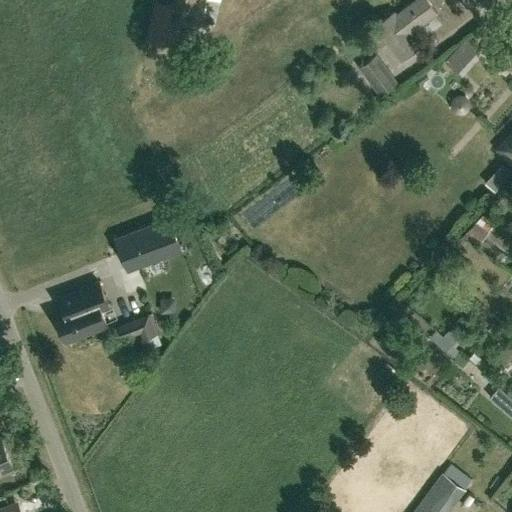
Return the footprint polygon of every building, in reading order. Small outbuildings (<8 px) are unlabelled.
[(199,23),(204,0),(173,0),(173,3),(158,0),(155,0),(149,29),(148,36),(161,39),(162,34),(178,38),(182,19),(199,23)] [(409,31),(436,10),(428,0),(416,0),(397,15),(394,10),(376,24),(402,59),(420,45),(409,31)] [(479,48),(480,48),(467,36),(444,60),(457,72),(479,48)] [(505,72),(511,63),(511,36),(490,59),(505,72)] [(380,93),(398,79),(377,51),(359,65),(380,93)] [(511,83),(482,57),(466,75),(509,114),(511,111),(511,83)] [(511,164),(511,128),(494,148),(511,164)] [(508,192),(511,184),(511,175),(504,171),(496,185),(508,192)] [(482,241),(489,231),(486,228),(491,220),(480,212),(466,232),(474,238),(475,236),(482,241)] [(117,238),(128,267),(181,247),(169,218),(117,238)] [(60,296),(65,309),(56,312),(66,339),(107,324),(101,308),(108,305),(99,281),(76,290),(60,296)] [(149,312),(118,325),(123,338),(141,331),(144,338),(157,333),(149,312)] [(436,328),(429,336),(453,358),(460,350),(455,346),(463,338),(451,327),(444,335),(436,328)] [(511,415),(511,395),(500,385),(490,396),(511,415)] [(0,475),(15,469),(0,435),(0,475)] [(449,511),(467,488),(443,471),(434,484),(413,511),(449,511)]
